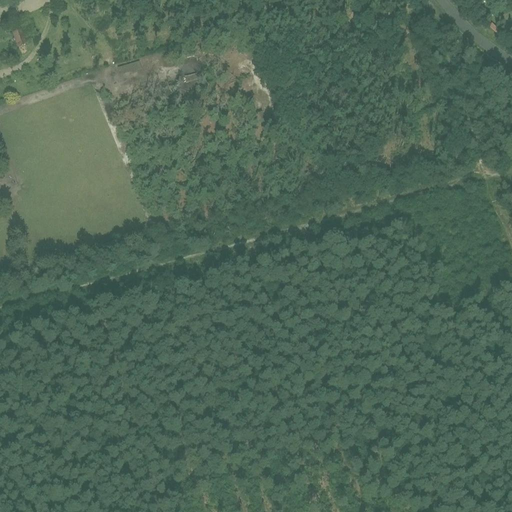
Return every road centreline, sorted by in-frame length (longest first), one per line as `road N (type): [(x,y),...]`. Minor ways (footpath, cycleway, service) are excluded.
road 1 (track): [(0,302),(488,174)]
road 2 (track): [(443,0),(434,17),(488,174)]
